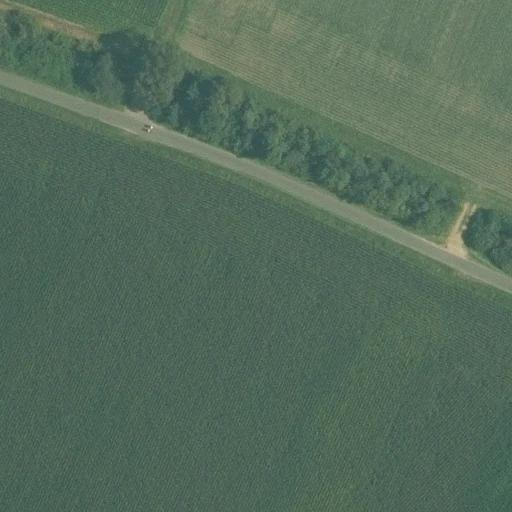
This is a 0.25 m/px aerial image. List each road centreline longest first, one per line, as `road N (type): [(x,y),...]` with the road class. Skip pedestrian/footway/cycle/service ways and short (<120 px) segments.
road 1 (unclassified): [(0,71),(319,190),(511,279)]
road 2 (track): [(134,118),(184,0)]
